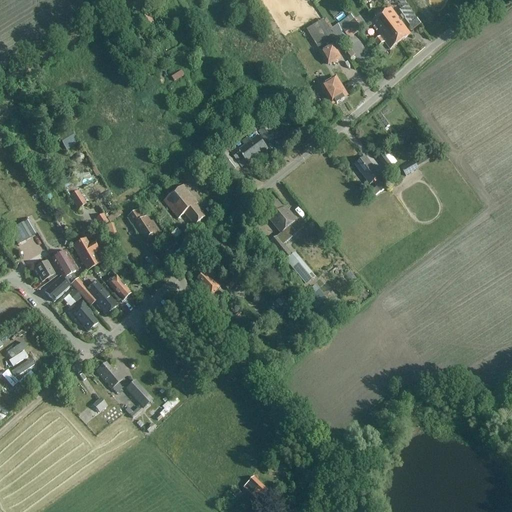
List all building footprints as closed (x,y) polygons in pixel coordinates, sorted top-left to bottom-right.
[(408,6),(399,12),(405,20),(413,14),(408,6)] [(391,9),(380,17),(401,43),(410,36),(391,9)] [(152,15),(140,22),(146,30),(142,32),(153,50),(168,40),(152,15)] [(349,40),(362,30),(351,16),(330,31),(340,44),(347,38),(349,40)] [(380,17),(370,24),(380,38),(374,43),(378,48),(384,43),(390,51),(401,43),(380,17)] [(331,44),(330,42),(319,23),(313,27),(324,45),(318,49),(328,66),(332,63),(333,65),(337,63),(336,61),(340,59),(334,48),(335,47),(333,43),(331,44)] [(142,49),(133,54),(139,66),(149,60),(145,52),(144,52),(142,49)] [(138,66),(133,57),(125,62),(130,70),(138,66)] [(181,72),(171,78),(174,82),(184,76),(181,72)] [(347,97),(336,79),(321,88),(332,106),(336,104),(337,106),(344,101),(343,99),(347,97)] [(258,133),(264,142),(274,135),(270,130),(267,126),(258,133)] [(64,148),(76,141),(70,132),(59,139),(64,148)] [(237,149),(231,154),(234,158),(239,164),(244,160),(248,165),(268,150),(259,138),(252,143),(249,138),(241,143),(244,147),(239,151),(237,149)] [(418,170),(417,168),(438,155),(435,151),(433,152),(427,143),(419,147),(425,157),(402,170),(406,177),(418,170)] [(218,157),(230,173),(239,167),(228,153),(226,151),(218,157)] [(378,159),(387,171),(397,163),(389,152),(384,156),(383,155),(378,159)] [(370,186),(373,183),(376,188),(368,195),(372,201),(388,188),(381,177),(380,178),(378,175),(380,173),(377,169),(375,171),(365,159),(355,166),(370,186)] [(200,171),(192,176),(196,183),(205,177),(200,171)] [(100,198),(113,190),(106,178),(93,186),(100,198)] [(75,184),(78,191),(87,187),(84,180),(75,184)] [(184,186),(164,202),(178,220),(185,215),(194,227),(206,218),(196,206),(198,204),(184,186)] [(69,198),(78,211),(86,206),(78,192),(69,198)] [(277,238),(271,243),(306,286),(314,279),(303,265),(297,257),(295,258),(292,255),(291,256),(283,246),(296,235),(290,227),(297,222),(285,208),(283,210),(277,202),(266,211),(273,219),(270,221),(273,225),(281,234),(277,238)] [(138,212),(128,218),(147,247),(162,237),(152,222),(150,223),(147,218),(144,220),(138,212)] [(104,214),(95,220),(101,228),(109,223),(104,214)] [(39,235),(30,221),(29,219),(24,223),(33,238),(39,235)] [(28,241),(33,238),(24,223),(17,227),(25,242),(28,241)] [(50,232),(53,238),(59,235),(56,229),(50,232)] [(85,240),(72,248),(87,272),(99,265),(93,253),(88,246),(85,240)] [(65,253),(51,261),(63,280),(64,280),(71,286),(76,281),(73,275),(77,272),(65,253)] [(145,260),(152,270),(161,264),(153,254),(145,260)] [(42,283),(48,279),(50,282),(56,278),(47,262),(34,270),(42,283)] [(99,268),(109,279),(114,275),(104,263),(99,268)] [(359,269),(355,274),(362,279),(365,274),(359,269)] [(204,274),(197,280),(204,287),(202,288),(211,297),(220,288),(211,279),(214,275),(209,270),(204,274)] [(131,295),(115,277),(107,284),(123,302),(131,295)] [(233,277),(223,286),(229,293),(239,283),(233,277)] [(60,279),(44,293),(53,303),(69,289),(60,279)] [(76,281),(71,286),(90,307),(94,304),(105,317),(117,307),(98,285),(89,293),(77,280),(76,281)] [(321,284),(323,290),(331,286),(329,281),(321,284)] [(284,296),(278,301),(282,306),(289,302),(284,296)] [(82,301),(67,314),(77,325),(78,325),(79,327),(81,325),(88,333),(98,324),(91,316),(93,314),(82,301)] [(2,346),(12,343),(10,338),(0,341),(2,346)] [(39,356),(25,364),(29,369),(42,361),(39,356)] [(99,370),(95,373),(111,391),(112,390),(115,394),(122,389),(118,385),(123,381),(116,372),(114,374),(105,364),(99,370)] [(135,382),(125,391),(143,410),(153,402),(146,394),(135,382)] [(63,394),(58,399),(66,407),(71,403),(63,394)] [(107,408),(99,400),(92,406),(99,415),(107,408)] [(128,409),(125,412),(132,420),(142,412),(139,408),(132,414),(128,409)] [(160,431),(165,422),(161,420),(155,428),(160,431)] [(284,474),(294,467),(291,463),(281,470),(284,474)] [(254,490),(266,502),(271,495),(259,484),(254,490)]
